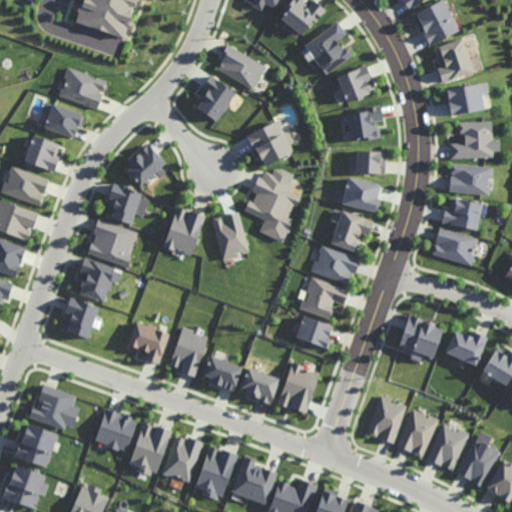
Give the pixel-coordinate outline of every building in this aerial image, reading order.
[(78,21),(85,0),(145,0),(132,39),(78,21)] [(276,7),(278,0),(253,0),(251,6),(262,9),(264,3),(276,7)] [(303,35),(323,7),(312,0),(309,4),(303,0),(291,0),(279,18),(303,35)] [(423,0),(403,0),(410,9),(423,0)] [(459,32),(444,0),(415,13),(430,45),(459,32)] [(350,57),(338,39),(346,34),(338,21),(304,45),(325,74),(350,57)] [(470,59),(463,39),(438,48),(444,65),(437,67),(443,83),(482,69),(477,57),(470,59)] [(266,65),(226,46),(215,70),(255,89),(266,65)] [(338,77),(346,103),(375,93),(366,67),(338,77)] [(98,109),(107,80),(68,68),(59,96),(98,109)] [(202,87),(208,91),(196,108),(217,121),(236,92),(210,75),(202,87)] [(450,116),(489,110),(485,84),(446,90),(450,116)] [(44,127),(74,137),(78,125),(82,127),(86,115),(52,104),(44,127)] [(378,137),(376,121),(382,120),(380,105),(363,107),(364,112),(347,114),(350,140),(378,137)] [(248,136),(263,167),(293,153),(278,122),(248,136)] [(492,141),(492,122),(461,123),(461,143),(451,143),(451,159),(493,159),(493,152),(500,151),(500,141),(492,141)] [(60,144),(34,134),(24,161),(54,172),(59,157),(56,155),(60,144)] [(157,175),(168,165),(149,145),(124,167),(141,185),(155,173),(157,175)] [(385,152),(356,152),(356,174),(385,174),(385,152)] [(492,166),(451,164),(449,193),(490,195),(492,166)] [(49,178),(11,166),(2,193),(40,205),(49,178)] [(293,184),(261,171),(245,212),(288,230),(301,197),(290,193),(293,184)] [(342,205),(377,213),(382,186),(348,179),(342,205)] [(143,194),(114,185),(109,200),(116,202),(111,218),(133,225),(143,194)] [(444,224),(476,231),(482,205),(450,198),(444,224)] [(0,232),(28,241),(37,213),(0,201),(0,232)] [(192,256),(204,216),(177,207),(164,248),(192,256)] [(212,219),(222,258),(249,251),(239,211),(212,219)] [(371,221),(341,211),(331,245),(361,254),(371,221)] [(88,253),(127,266),(138,232),(99,219),(88,253)] [(438,229),(432,257),(472,266),(478,238),(438,229)] [(0,239),(24,248),(14,276),(0,271),(0,239)] [(352,285),(360,259),(321,247),(312,273),(352,285)] [(112,269),(83,259),(78,274),(85,276),(80,292),(102,299),(112,269)] [(0,278),(13,283),(8,297),(2,295),(0,301),(0,278)] [(344,306),(349,289),(310,278),(301,310),(330,318),(334,303),(344,306)] [(98,307),(69,298),(65,312),(71,315),(66,331),(88,338),(98,307)] [(296,339),(326,350),(334,328),(304,317),(296,339)] [(399,349),(434,359),(443,328),(408,318),(399,349)] [(159,364),(170,333),(136,321),(127,346),(146,352),(144,359),(159,364)] [(195,377),(208,335),(182,327),(170,365),(181,368),(179,372),(195,377)] [(446,354),(476,367),(487,341),(457,328),(446,354)] [(483,374),(507,388),(511,379),(511,352),(499,345),(483,374)] [(234,390),(242,366),(210,355),(202,378),(234,390)] [(306,413),(319,372),(291,363),(277,404),(288,408),(289,407),(306,413)] [(280,379),(248,367),(239,391),(271,403),(280,379)] [(29,417),(72,430),(79,408),(72,406),(76,395),(43,385),(36,407),(33,405),(29,417)] [(367,434),(393,443),(407,405),(380,396),(367,434)] [(127,452),(138,420),(106,409),(95,441),(127,452)] [(438,420),(412,409),(396,446),(423,457),(438,420)] [(157,476),(171,430),(143,421),(129,464),(138,466),(137,469),(157,476)] [(427,460),(453,470),(468,433),(442,422),(427,460)] [(57,436),(27,425),(15,458),(45,469),(57,436)] [(201,441),(174,434),(164,474),(191,481),(201,441)] [(483,486),(499,450),(473,438),(456,474),(483,486)] [(237,454),(208,445),(195,487),(203,490),(202,493),(222,499),(237,454)] [(276,472),(254,465),(255,460),(244,456),(232,493),(266,504),(276,472)] [(485,488),(509,502),(511,497),(511,464),(503,459),(485,488)] [(43,482),(46,475),(15,464),(3,498),(34,508),(39,494),(45,496),(49,484),(43,482)] [(270,511),(306,511),(316,484),(300,479),(297,486),(278,481),(268,511),(270,511)] [(70,511),(102,511),(108,497),(100,494),(102,490),(82,482),(70,511)] [(342,511),(348,498),(323,489),(315,511),(342,511)] [(386,511),(355,501),(350,511),(386,511)]
